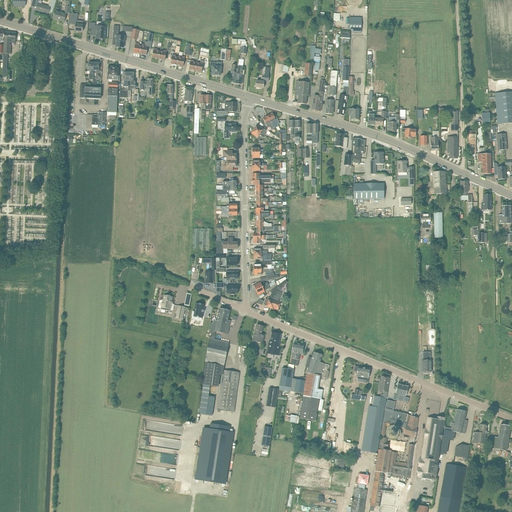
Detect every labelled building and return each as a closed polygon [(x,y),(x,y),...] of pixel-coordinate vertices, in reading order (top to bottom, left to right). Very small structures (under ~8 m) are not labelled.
[(38,4),(38,5),(36,10),(40,11),(40,10),(49,13),(49,12),(52,13),(56,0),(50,0),(48,7),(38,4)] [(54,13),(54,14),(53,18),(64,22),(66,14),(55,11),(54,13)] [(82,32),(82,27),(83,21),(76,21),(75,31),(76,32),(78,32),(78,31),(82,32)] [(361,30),(361,22),(349,21),(349,29),(361,30)] [(95,23),(91,23),(90,35),(91,35),(96,35),(96,39),(105,40),(105,27),(95,26),(95,23)] [(116,45),(115,47),(123,48),(124,42),(125,42),(125,36),(118,36),(118,30),(119,30),(119,26),(114,26),(112,45),(113,44),(116,45)] [(16,33),(5,32),(4,54),(11,54),(11,46),(10,46),(10,45),(10,42),(15,43),(16,33)] [(144,46),(141,46),(140,54),(146,55),(149,42),(145,42),(144,46)] [(201,48),(200,55),(206,56),(207,52),(209,52),(209,49),(201,48)] [(160,51),(158,59),(165,60),(166,51),(163,50),(163,52),(160,51)] [(178,57),(177,65),(183,66),(185,57),(181,56),(181,58),(178,57)] [(199,63),(197,63),(195,70),(202,72),(203,63),(199,62),(199,63)] [(210,62),(210,67),(212,67),(212,70),(212,75),(213,76),(215,76),(215,75),(220,76),(221,71),(221,63),(217,63),(211,62),(210,62)] [(115,80),(115,83),(118,83),(118,80),(117,80),(117,76),(118,76),(119,68),(108,67),(108,72),(108,76),(109,76),(109,79),(115,80)] [(265,67),(265,75),(264,75),(264,78),(261,78),(261,82),(256,81),(255,87),(263,88),(264,81),(268,82),(269,68),(265,67)] [(128,91),(129,73),(123,73),(122,91),(120,91),(120,98),(128,99),(128,91)] [(154,95),(154,92),(154,87),(153,87),(153,79),(147,79),(147,82),(140,82),(140,90),(144,90),(144,87),(150,87),(149,95),(154,95)] [(320,80),(318,92),(318,97),(314,96),(313,105),(312,110),(318,111),(318,110),(321,111),(321,106),(322,101),(323,93),(325,81),(320,80)] [(278,81),(277,94),(286,95),(287,81),(278,81)] [(296,81),(295,95),(294,100),(298,100),(297,103),(306,104),(307,96),(308,96),(309,83),(296,81)] [(108,96),(107,112),(116,113),(117,96),(118,83),(115,83),(109,83),(108,96)] [(81,98),(80,98),(100,99),(101,88),(91,88),(91,86),(81,85),(81,90),(81,98)] [(176,110),(176,107),(176,101),(172,101),(173,85),(167,85),(167,97),(170,97),(169,110),(176,110)] [(192,114),(193,111),(193,106),(191,105),(193,91),(185,90),(184,101),(187,102),(186,113),(192,114)] [(498,124),(511,123),(511,92),(495,94),(498,124)] [(194,108),(193,134),(193,155),(206,155),(205,138),(197,138),(197,134),(198,134),(199,119),(204,119),(204,111),(199,111),(199,109),(194,108)] [(358,120),(359,109),(349,109),(349,114),(351,114),(350,120),(358,120)] [(447,117),(447,109),(439,109),(439,117),(447,117)] [(375,118),(375,125),(382,126),(383,118),(386,118),(386,112),(382,111),(381,119),(375,118)] [(100,115),(98,115),(92,115),(92,125),(98,125),(99,125),(105,126),(106,113),(100,112),(100,115)] [(272,113),(267,116),(272,126),(274,128),(276,127),(278,126),(278,125),(279,124),(275,115),(273,116),(272,113)] [(389,122),(389,126),(389,131),(392,131),(392,132),(395,132),(395,131),(396,131),(396,126),(396,123),(399,123),(399,114),(395,115),(395,117),(389,118),(389,122)] [(263,119),(260,122),(261,123),(263,125),(263,126),(266,125),(268,128),(270,127),(272,130),(274,128),(272,126),(267,116),(263,118),(263,119)] [(224,138),(228,138),(228,132),(236,132),(236,124),(225,124),(225,132),(224,132),(224,138)] [(254,129),(265,136),(266,134),(262,131),(263,129),(257,125),(254,129)] [(416,130),(402,128),(402,132),(405,132),(405,137),(411,138),(411,136),(415,137),(416,130)] [(265,136),(254,129),(251,134),(257,138),(259,135),(264,138),(265,136)] [(342,147),(342,148),(346,149),(347,138),(343,138),(344,134),(336,134),(336,138),(335,138),(334,141),(335,141),(335,146),(342,147)] [(506,134),(497,135),(498,150),(507,150),(506,134)] [(458,137),(453,137),(447,137),(447,152),(449,152),(449,158),(457,159),(458,137)] [(352,138),(352,143),(352,146),(354,147),(353,158),(353,163),(360,164),(361,154),(364,154),(365,140),(361,140),(361,139),(352,138)] [(226,161),(236,160),(236,154),(231,154),(231,151),(223,151),(223,156),(224,156),(226,156),(226,158),(226,161)] [(376,174),(376,164),(384,164),(383,156),(384,155),(384,153),(383,153),(383,152),(382,152),(380,152),(374,152),(374,160),(371,160),(371,174),(376,174)] [(345,154),(344,165),(351,166),(352,155),(345,154)] [(478,154),(478,158),(478,163),(482,163),(482,174),(491,174),(491,173),(493,173),(493,169),(491,169),(491,154),(478,154)] [(236,160),(226,161),(226,164),(226,166),(224,166),(223,166),(223,171),(226,171),(231,170),(231,167),(236,167),(236,160)] [(397,162),(397,164),(397,165),(398,173),(407,173),(407,172),(409,172),(409,179),(414,179),(414,167),(409,167),(407,167),(407,161),(401,161),(400,160),(398,161),(397,161),(397,162)] [(497,168),(497,167),(497,166),(497,165),(497,164),(496,164),(495,164),(495,163),(494,163),(493,163),(494,176),(498,175),(498,180),(505,179),(505,167),(497,168)] [(433,172),(433,181),(435,194),(447,194),(445,172),(433,172)] [(468,192),(468,187),(468,182),(461,182),(461,192),(460,192),(460,196),(467,196),(467,192),(468,192)] [(354,199),(384,199),(384,183),(354,184),(354,199)] [(491,194),(483,195),(483,204),(481,204),(481,210),(483,210),(483,211),(491,210),(491,194)] [(511,221),(511,216),(511,211),(510,203),(502,203),(502,210),(499,210),(500,221),(511,221)] [(237,209),(223,209),(223,212),(224,212),(224,216),(229,216),(229,217),(229,218),(232,218),(233,217),(233,215),(237,215),(237,209)] [(434,238),(442,238),(442,213),(434,213),(434,238)] [(430,214),(425,214),(420,215),(420,222),(423,222),(423,225),(422,225),(422,228),(429,228),(429,225),(428,225),(428,222),(430,222),(430,214)] [(210,230),(193,230),(192,261),(197,261),(196,254),(211,254),(210,230)] [(223,241),(216,241),(216,253),(223,253),(223,249),(237,249),(237,242),(232,242),(232,238),(228,238),(228,242),(223,242),(223,241)] [(267,259),(267,254),(254,254),(254,259),(262,259),(262,262),(271,262),(271,259),(267,259)] [(231,279),(237,279),(237,272),(226,272),(226,281),(231,281),(231,279)] [(285,280),(278,286),(275,288),(277,290),(278,291),(287,283),(285,280)] [(267,285),(256,290),(258,295),(265,292),(264,291),(269,289),(267,285)] [(235,293),(238,293),(237,286),(226,286),(226,293),(230,293),(230,295),(235,295),(235,293)] [(276,296),(274,295),(269,308),(274,310),(274,309),(278,310),(281,302),(278,301),(282,293),(279,292),(280,291),(281,291),(282,289),(282,288),(278,291),(276,296)] [(269,308),(274,295),(271,294),(269,300),(267,299),(264,306),(269,308)] [(158,307),(173,310),(174,305),(171,304),(172,297),(168,296),(164,296),(163,302),(160,301),(158,307)] [(192,311),(192,316),(202,318),(203,313),(204,313),(204,312),(203,312),(203,311),(204,311),(204,310),(203,310),(204,305),(196,304),(195,312),(192,311)] [(174,318),(182,319),(185,307),(178,306),(177,313),(175,313),(174,318)] [(211,323),(209,332),(211,333),(211,331),(216,332),(218,333),(224,309),(220,308),(217,321),(213,320),(212,323),(211,323)] [(224,309),(218,333),(228,335),(231,321),(228,320),(230,311),(224,309)] [(257,325),(255,329),(253,340),(262,343),(263,340),(264,335),(261,334),(263,326),(257,325)] [(205,362),(202,384),(203,384),(210,385),(216,386),(217,386),(218,384),(220,370),(221,366),(224,366),(229,343),(214,339),(216,332),(211,331),(211,333),(210,335),(207,353),(205,362)] [(270,341),(269,340),(268,353),(280,354),(280,349),(278,349),(280,334),(272,333),(270,341)] [(293,343),(292,348),(292,352),(291,354),(292,355),(290,364),(298,366),(299,360),(300,354),(302,354),(303,350),(304,345),(293,343)] [(322,355),(314,352),(307,373),(320,377),(324,363),(320,362),(322,355)] [(366,378),(368,379),(370,369),(358,367),(354,367),(354,371),(358,371),(357,376),(358,376),(357,382),(362,383),(362,382),(365,383),(366,378)] [(294,370),(282,368),(279,390),(303,393),(305,381),(292,379),(294,370)] [(234,412),(239,373),(223,370),(218,409),(234,412)] [(389,378),(382,377),(381,383),(379,383),(378,391),(383,392),(383,395),(381,395),(380,396),(379,397),(385,398),(386,398),(387,392),(389,378)] [(405,396),(406,396),(408,386),(398,384),(395,394),(398,394),(398,396),(393,395),(392,399),(408,403),(409,398),(404,397),(405,396)] [(279,388),(268,387),(266,405),(276,407),(279,388)] [(379,397),(374,396),(372,407),(369,406),(362,451),(377,454),(385,398),(379,397)] [(457,409),(454,423),(454,424),(452,423),(450,431),(447,430),(450,431),(458,433),(459,425),(458,425),(462,410),(457,409)] [(418,418),(407,415),(391,412),(390,412),(385,410),(370,506),(379,508),(379,507),(382,494),(384,494),(384,493),(391,494),(392,490),(384,489),(384,488),(382,487),(384,477),(383,476),(384,473),(388,473),(392,474),(392,476),(409,479),(414,440),(415,440),(416,432),(418,418)] [(466,411),(462,410),(458,425),(459,425),(458,433),(465,434),(466,426),(467,421),(464,420),(466,411)] [(445,418),(438,417),(437,419),(428,418),(426,429),(425,429),(424,437),(425,437),(421,459),(419,458),(418,467),(419,467),(418,467),(417,476),(419,476),(418,478),(435,480),(435,479),(436,479),(445,418)] [(203,428),(195,479),(198,480),(203,481),(204,481),(222,483),(225,484),(230,453),(233,432),(229,432),(230,427),(210,424),(209,429),(203,428)] [(495,437),(493,441),(492,448),(500,450),(502,439),(504,439),(504,436),(506,425),(500,424),(498,438),(495,437)] [(473,432),(472,437),(472,443),(485,444),(486,430),(487,425),(480,425),(479,433),(473,432)] [(511,426),(506,425),(504,436),(504,439),(502,439),(500,450),(506,451),(507,443),(510,443),(511,440),(508,440),(511,426)] [(264,426),(261,445),(269,447),(272,428),(264,426)] [(466,462),(468,446),(456,444),(454,460),(466,462)] [(446,463),(437,511),(458,511),(466,467),(446,463)] [(348,507),(347,511),(362,511),(365,499),(367,490),(364,490),(365,485),(357,484),(356,488),(354,488),(352,497),(351,507),(348,507)] [(383,500),(383,507),(394,509),(395,502),(383,500)]
